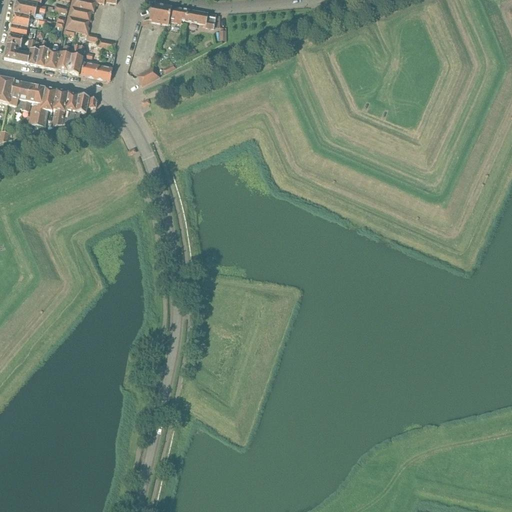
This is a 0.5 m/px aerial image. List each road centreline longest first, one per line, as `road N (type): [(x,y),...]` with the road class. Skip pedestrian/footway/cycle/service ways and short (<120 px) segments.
road 1 (tertiary): [(138,511),(176,334),(176,279),(147,154),(111,100)]
road 2 (track): [(355,511),(416,459),(511,432)]
road 3 (tertiary): [(166,0),(219,9),(303,0)]
